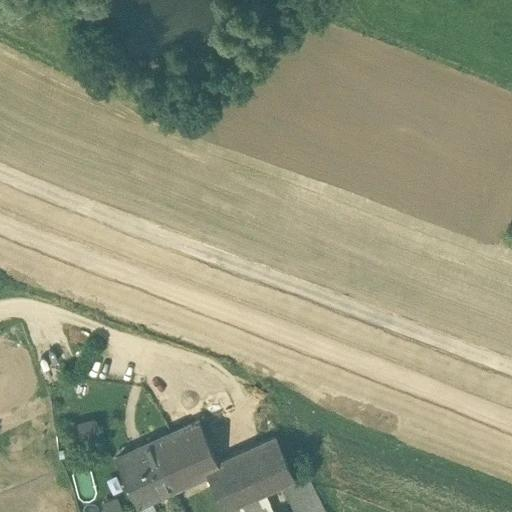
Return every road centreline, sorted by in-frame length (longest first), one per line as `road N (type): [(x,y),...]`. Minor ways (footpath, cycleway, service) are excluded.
road 1 (track): [(0,215),(511,418)]
road 2 (track): [(0,165),(511,358)]
